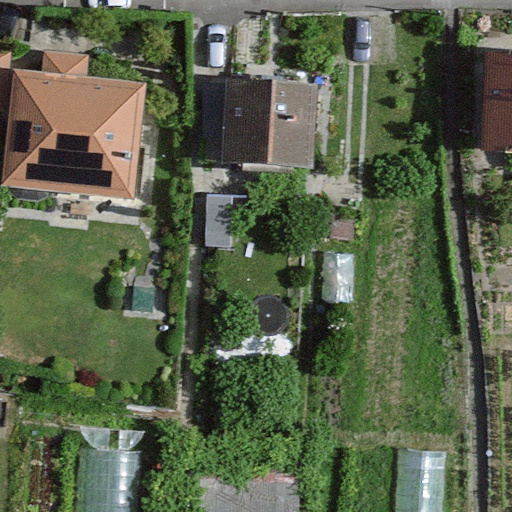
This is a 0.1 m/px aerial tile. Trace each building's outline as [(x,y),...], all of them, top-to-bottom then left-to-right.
[(0,45),(0,104),(10,106),(11,47),(0,45)] [(511,58),(492,58),(491,149),(511,149),(511,58)] [(143,92),(24,81),(15,187),(134,197),(143,92)] [(321,90),(235,87),(232,159),(318,162),(321,90)] [(0,391),(0,419),(6,420),(9,391),(0,391)] [(93,465),(91,511),(134,511),(136,467),(93,465)]
